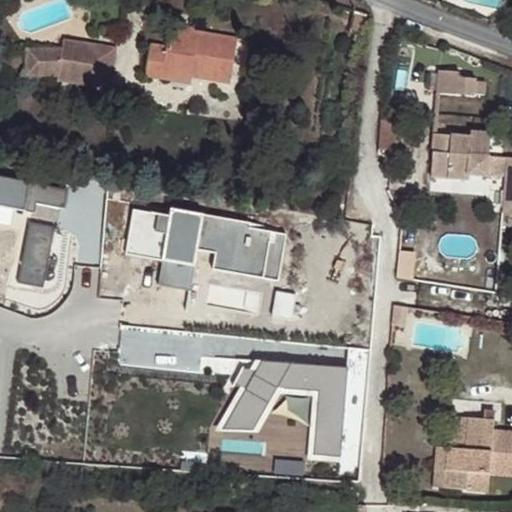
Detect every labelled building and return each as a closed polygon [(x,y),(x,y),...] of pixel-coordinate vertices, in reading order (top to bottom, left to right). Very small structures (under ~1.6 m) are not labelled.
[(365,35),(367,16),(354,10),(352,34),(365,35)] [(202,76),(234,80),(239,36),(194,29),(194,27),(169,23),(166,46),(151,43),(147,77),(165,79),(166,68),(194,72),(195,69),(203,70),(202,76)] [(77,81),(83,40),(66,38),(65,48),(60,76),(60,79),(77,81)] [(119,46),(83,40),(77,81),(112,86),(119,46)] [(60,76),(65,48),(28,48),(29,76),(60,76)] [(166,68),(165,79),(193,82),(194,72),(166,68)] [(439,98),(477,101),(477,95),(486,97),(487,87),(477,86),(476,81),(458,80),(458,75),(440,74),(439,98)] [(402,149),(404,121),(383,119),(381,147),(402,149)] [(437,138),(435,181),(472,184),(472,178),(509,180),(506,218),(511,218),(511,162),(492,161),(493,138),(475,137),(475,140),(437,138)] [(0,206),(35,214),(37,203),(66,209),(70,189),(0,174),(0,206)] [(134,209),(126,254),(164,261),(159,285),(192,291),(200,251),(216,254),(212,271),(278,283),(287,234),(250,227),(251,221),(173,206),(171,216),(134,209)] [(29,221),(25,282),(51,284),(55,223),(29,221)] [(395,304),(394,321),(407,323),(408,306),(401,305),(395,304)] [(260,360),(222,430),(258,430),(278,390),(315,394),(307,458),(341,460),(347,364),(260,360)] [(451,417),(448,449),(445,487),(488,493),(490,474),(511,476),(511,434),(493,432),(495,422),(451,417)] [(445,487),(448,449),(436,447),(433,486),(445,487)]
